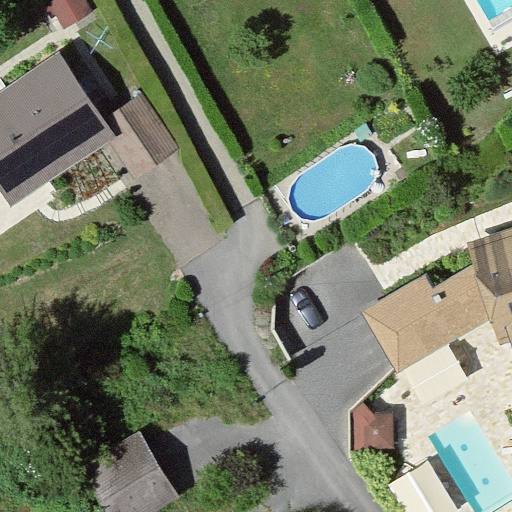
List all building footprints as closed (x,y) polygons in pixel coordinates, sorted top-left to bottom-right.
[(81,0),(64,0),(55,6),(66,25),(88,11),(81,0)] [(109,131),(59,59),(0,99),(0,180),(2,179),(13,196),(109,131)] [(143,100),(107,124),(138,169),(174,145),(143,100)] [(511,235),(478,246),(506,331),(511,328),(511,235)] [(372,315),(400,363),(490,310),(477,270),(432,296),(425,284),(390,305),(372,315)] [(355,445),(391,444),(390,417),(375,417),(366,407),(356,416),(355,445)] [(155,467),(139,439),(90,468),(115,511),(140,511),(171,494),(155,467)]
